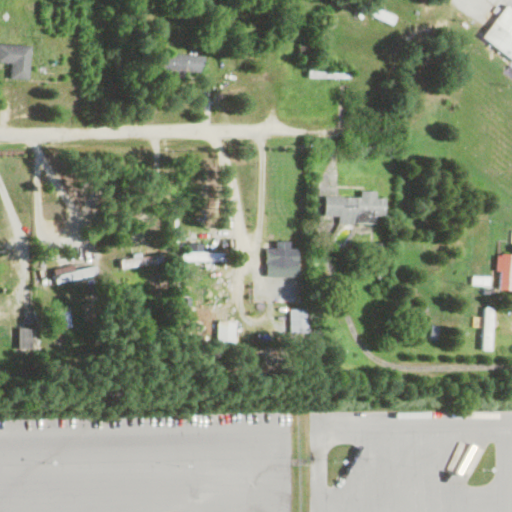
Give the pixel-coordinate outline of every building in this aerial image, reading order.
[(478,36),(509,60),(511,56),(511,9),(504,3),(478,36)] [(391,23),(393,15),(365,6),(363,14),(391,23)] [(296,61),(311,61),(311,38),(296,38),(296,61)] [(27,79),(27,45),(0,44),(0,63),(8,63),(8,78),(27,79)] [(198,77),(199,56),(157,54),(156,75),(198,77)] [(347,77),(347,69),(306,69),(306,77),(347,77)] [(357,197),(322,196),(321,215),(336,215),(336,222),(372,223),(372,215),(383,215),(383,197),(373,197),(373,190),(357,190),(357,197)] [(225,261),(225,251),(179,251),(179,261),(225,261)] [(511,253),(496,253),(495,290),(511,290),(511,253)] [(0,267),(0,268),(0,271),(16,271),(16,257),(0,256),(0,267)] [(159,265),(159,256),(118,256),(118,265),(159,265)] [(54,283),(95,274),(92,264),(51,273),(54,283)] [(69,326),(66,306),(55,307),(58,328),(69,326)] [(489,307),(481,306),(480,349),(488,349),(489,307)] [(304,309),(287,309),(287,332),(304,332),(304,309)] [(19,344),(16,344),(16,346),(28,347),(28,333),(20,333),(19,344)]
